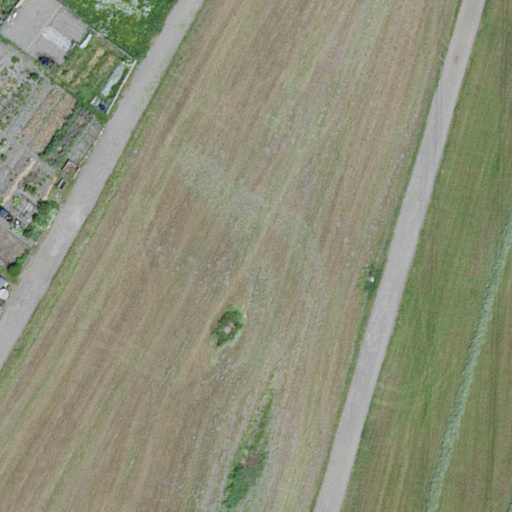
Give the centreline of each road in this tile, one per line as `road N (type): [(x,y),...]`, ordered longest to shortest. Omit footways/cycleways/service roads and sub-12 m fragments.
road 1 (track): [(329,511),(477,0)]
road 2 (track): [(0,365),(203,0)]
